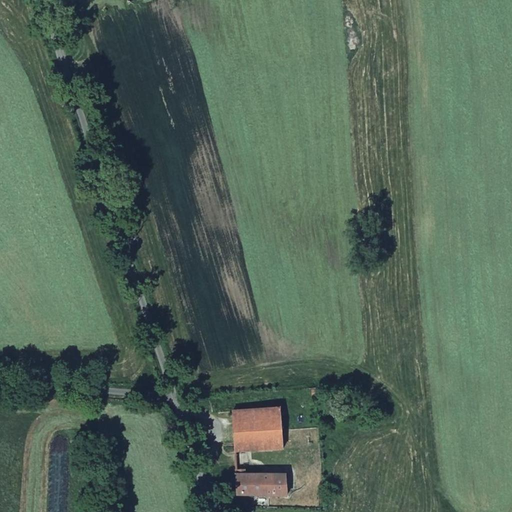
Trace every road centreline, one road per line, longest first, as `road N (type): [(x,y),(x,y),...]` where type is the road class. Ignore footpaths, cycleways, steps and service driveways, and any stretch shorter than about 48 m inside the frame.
road 1 (unclassified): [(40,0),(173,398)]
road 2 (residential): [(0,385),(173,398)]
road 3 (unclassified): [(173,398),(213,511)]
